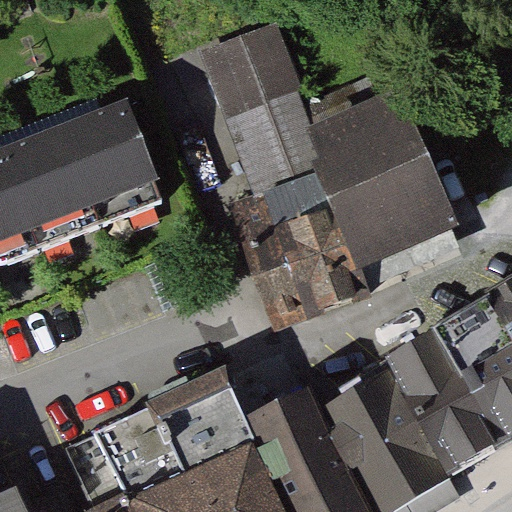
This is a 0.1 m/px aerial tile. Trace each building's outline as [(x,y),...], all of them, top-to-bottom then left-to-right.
[(272,38),(202,65),(258,208),(232,218),(278,334),(359,303),(348,275),(443,238),(391,106),(310,138),(272,38)] [(0,285),(163,221),(120,112),(0,159),(0,285)] [(477,316),(422,348),(489,464),(511,449),(511,374),(497,348),(477,316)] [(511,338),(497,348),(511,374),(511,338)] [(444,490),(489,464),(422,348),(377,374),(381,382),(444,490)] [(362,511),(406,511),(444,490),(381,382),(318,414),(362,511)] [(276,511),(243,434),(225,388),(153,422),(93,447),(123,511),(276,511)] [(276,511),(362,511),(318,414),(312,402),(243,434),(276,511)] [(0,511),(20,511),(8,484),(0,487),(0,511)]
